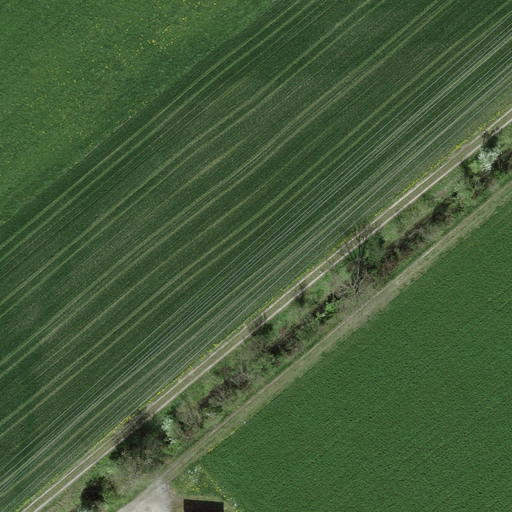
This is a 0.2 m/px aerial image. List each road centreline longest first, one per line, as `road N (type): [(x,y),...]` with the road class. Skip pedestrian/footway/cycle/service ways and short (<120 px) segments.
road 1 (track): [(511,117),(38,511)]
road 2 (track): [(511,188),(133,511)]
